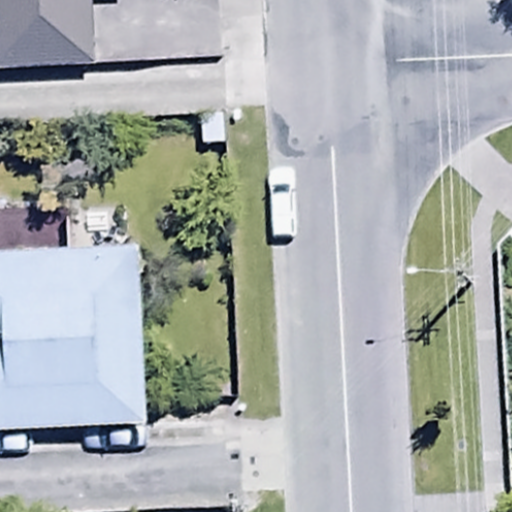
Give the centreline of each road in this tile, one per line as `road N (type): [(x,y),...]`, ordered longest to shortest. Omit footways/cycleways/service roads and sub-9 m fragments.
road 1 (tertiary): [(333,92),(355,511)]
road 2 (residential): [(511,81),(333,92)]
